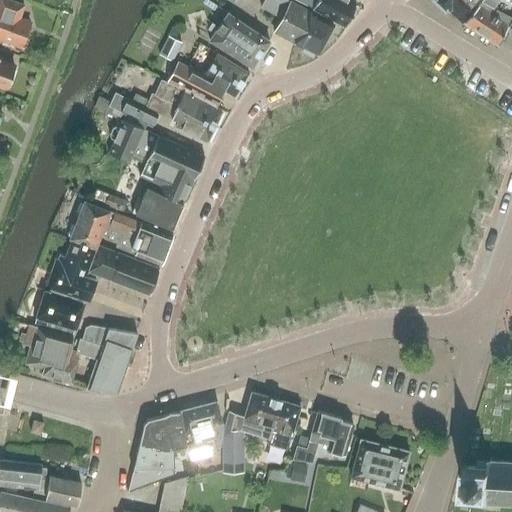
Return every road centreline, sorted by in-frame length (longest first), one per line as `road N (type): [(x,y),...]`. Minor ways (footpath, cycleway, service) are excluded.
road 1 (residential): [(164,395),(157,347),(162,296),(242,115),(265,94),(323,70),(387,17)]
road 2 (tertiary): [(481,335),(383,326),(164,395)]
road 3 (residential): [(511,80),(408,16),(387,17)]
road 4 (residential): [(456,424),(333,388)]
